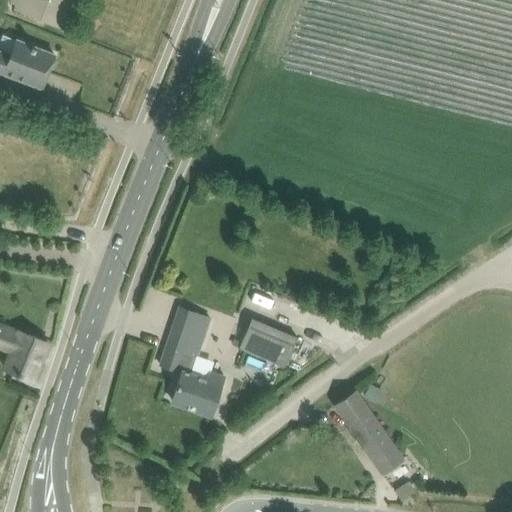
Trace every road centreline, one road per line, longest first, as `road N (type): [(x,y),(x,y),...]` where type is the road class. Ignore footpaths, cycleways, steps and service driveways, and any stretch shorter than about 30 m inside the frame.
road 1 (primary): [(48,497),(54,443),(108,273),(218,0)]
road 2 (unclassified): [(511,256),(371,350),(223,464)]
